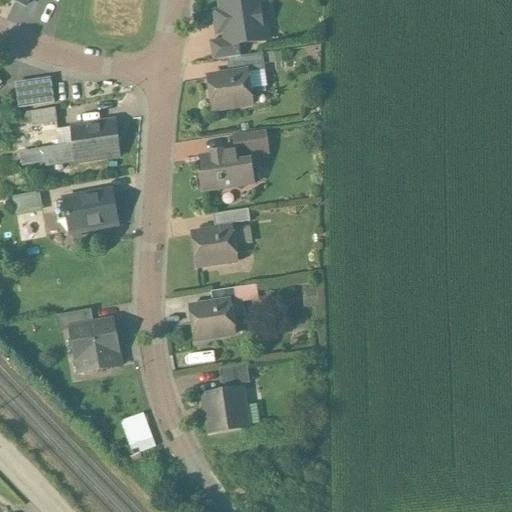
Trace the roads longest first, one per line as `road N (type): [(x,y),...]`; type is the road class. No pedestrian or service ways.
road 1 (residential): [(167,80),(146,312),(155,379),(178,439),(224,511)]
road 2 (residential): [(167,80),(0,35)]
